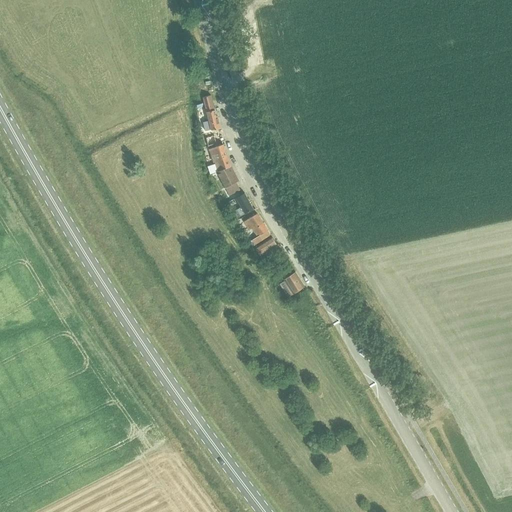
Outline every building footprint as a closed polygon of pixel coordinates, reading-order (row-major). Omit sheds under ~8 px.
[(211,131),(220,129),(217,117),(216,117),(212,101),(204,103),(211,131)] [(226,169),(231,166),(223,144),(209,149),(214,163),(215,162),(218,171),(217,172),(218,172),(226,169)] [(231,166),(226,169),(218,172),(230,195),(240,190),(236,182),(238,181),(231,166)] [(245,213),(246,215),(255,210),(246,194),(238,198),(247,212),(245,213)] [(257,214),(245,222),(251,230),(255,227),(260,235),(253,240),(256,244),(271,235),(269,232),(268,230),(257,214)] [(273,238),(256,249),(261,255),(267,251),(270,256),(280,249),(277,244),(273,238)] [(296,254),(291,256),(296,266),(301,264),(296,254)] [(291,296),(304,286),(295,272),(285,279),(293,291),(289,294),(291,296)]
